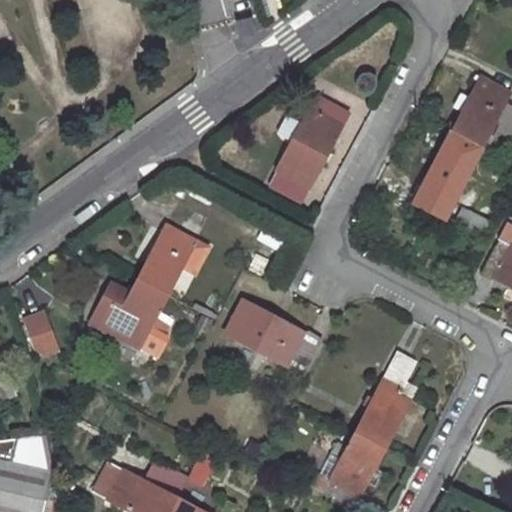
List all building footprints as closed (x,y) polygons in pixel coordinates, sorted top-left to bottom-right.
[(253,33),(249,18),(233,23),(236,37),(253,33)] [(485,138),(509,93),(480,79),(457,123),(485,138)] [(336,118),(304,101),(257,190),(290,207),(336,118)] [(457,123),(423,188),(453,203),(485,138),(457,123)] [(453,203),(423,188),(414,206),(454,228),(464,210),(453,203)] [(475,229),(464,210),(454,228),(465,248),(475,229)] [(511,231),(497,224),(470,274),(511,295),(511,231)] [(155,231),(130,278),(159,294),(173,269),(186,276),(201,248),(188,241),(167,230),(164,236),(155,231)] [(82,323),(101,333),(129,349),(159,294),(130,278),(122,294),(103,284),(82,323)] [(313,343),(234,300),(216,333),(295,376),(313,343)] [(39,310),(17,319),(30,347),(44,356),(48,354),(49,338),(39,310)] [(406,361),(388,352),(345,432),(374,448),(400,403),(387,396),(406,361)] [(32,412),(21,414),(25,431),(36,430),(32,412)] [(312,493),(341,510),(374,448),(345,432),(336,448),(327,443),(317,462),(326,467),(312,493)] [(0,435),(0,511),(34,511),(44,467),(3,458),(7,434),(0,435)] [(161,511),(167,500),(98,462),(82,491),(119,511),(161,511)] [(190,511),(167,500),(161,511),(190,511)]
